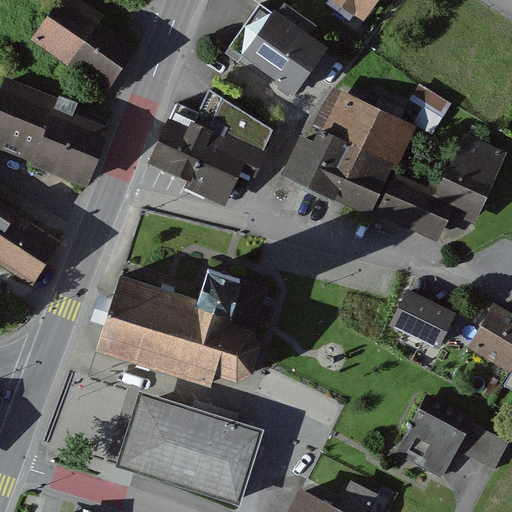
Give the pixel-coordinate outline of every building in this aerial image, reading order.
[(130,50),(63,0),(35,38),(102,88),(130,50)] [(387,0),(328,0),(368,28),(387,0)] [(329,48),(275,11),(242,59),(296,96),(329,48)] [(103,121),(14,79),(0,108),(0,147),(74,182),(103,121)] [(425,133),(338,95),(318,141),(311,138),(292,181),(443,248),(456,219),(480,229),(511,155),(471,138),(447,195),(406,177),(425,133)] [(259,146),(179,111),(152,171),(232,207),(259,146)] [(61,238),(0,199),(0,262),(33,283),(61,238)] [(443,295),(416,280),(392,322),(401,327),(393,341),(416,354),(425,338),(441,346),(460,313),(440,301),(443,295)] [(239,405),(262,333),(121,288),(98,359),(239,405)] [(511,315),(499,309),(474,354),(511,375),(511,315)] [(265,435),(147,395),(121,471),(240,511),(265,435)] [(481,428),(432,404),(405,459),(454,483),(481,428)] [(340,505),(301,485),(287,511),(371,511),(382,491),(354,477),(340,505)]
